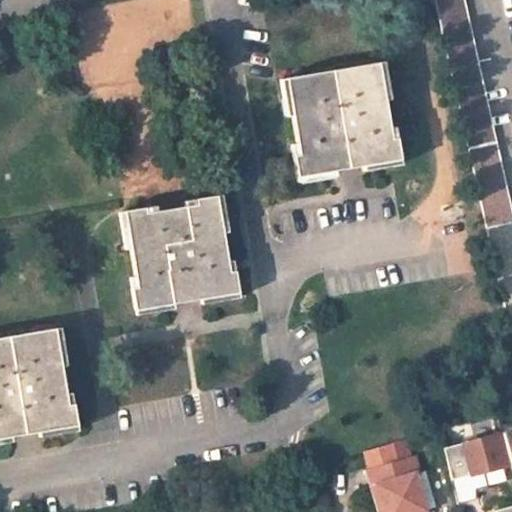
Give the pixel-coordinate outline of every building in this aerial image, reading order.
[(433,0),(511,344),(511,223),(461,0),(433,0)] [(377,62),(285,78),(301,177),(333,172),(361,167),(394,161),(377,62)] [(144,208),(123,211),(135,288),(131,288),(134,311),(171,305),(200,299),(237,293),(233,271),(229,272),(215,196),(194,200),(195,205),(145,213),(144,208)] [(54,329),(0,338),(0,438),(76,426),(72,404),(67,405),(54,329)] [(511,432),(511,423),(500,428),(501,433),(502,436),(511,432)] [(511,432),(502,436),(509,465),(510,468),(511,467),(511,432)] [(451,480),(509,465),(502,436),(501,433),(443,448),(451,480)] [(414,457),(366,471),(378,511),(383,511),(384,511),(425,511),(426,511),(436,508),(425,472),(419,474),(414,457)]
